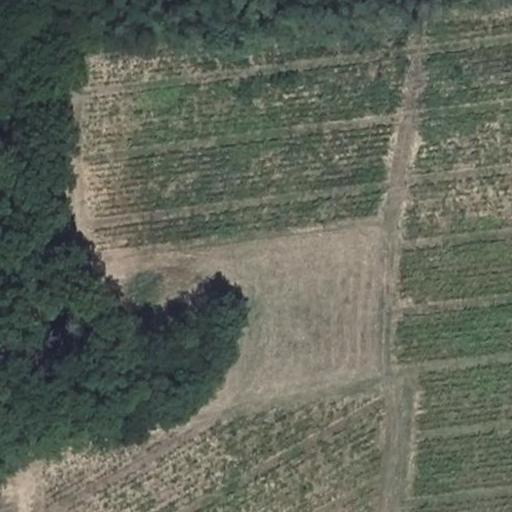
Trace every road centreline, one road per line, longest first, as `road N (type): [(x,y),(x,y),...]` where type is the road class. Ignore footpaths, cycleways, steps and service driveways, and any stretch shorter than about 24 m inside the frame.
road 1 (track): [(88,66),(82,272),(110,353),(110,433)]
road 2 (track): [(227,411),(0,454)]
